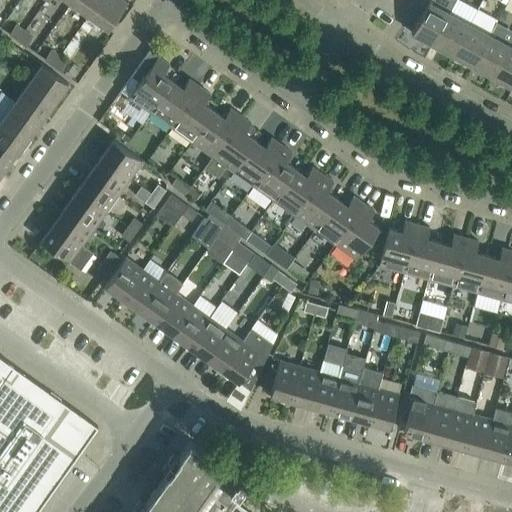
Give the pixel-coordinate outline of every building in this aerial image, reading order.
[(90,13),(99,0),(72,0),(90,13)] [(125,0),(99,0),(90,13),(108,26),(125,0)] [(432,42),(450,10),(430,0),(428,0),(412,31),(432,42)] [(452,53),(470,21),(450,10),(432,42),(452,53)] [(472,64),(490,32),(470,21),(452,53),(472,64)] [(493,75),(510,43),(499,37),(504,27),(496,22),(490,32),(472,64),(493,75)] [(18,39),(25,29),(16,23),(9,32),(18,39)] [(33,35),(25,29),(18,39),(26,44),(33,35)] [(511,85),(511,44),(510,43),(493,75),(511,85)] [(54,64),(61,54),(51,48),(44,57),(54,64)] [(148,69),(128,96),(150,111),(173,79),(162,72),(169,63),(149,50),(140,63),(148,69)] [(69,60),(61,54),(54,64),(62,70),(69,60)] [(68,82),(41,63),(28,80),(55,100),(68,82)] [(170,126),(199,85),(189,78),(183,86),(173,79),(150,111),(170,126)] [(55,100),(28,80),(16,98),(42,117),(55,100)] [(191,140),(214,108),(204,101),(210,93),(199,85),(170,126),(191,140)] [(42,117),(16,98),(3,116),(30,135),(42,117)] [(211,155),(241,114),(230,107),(224,116),(214,108),(191,140),(211,155)] [(232,170),(254,138),(244,131),(251,122),(241,114),(211,155),(203,166),(217,176),(225,165),(232,170)] [(30,135),(3,116),(0,119),(0,140),(17,153),(30,135)] [(252,184),(281,144),(271,136),(265,146),(254,138),(232,170),(252,184)] [(113,138),(101,155),(131,177),(143,160),(113,138)] [(17,153),(0,140),(0,167),(4,170),(17,153)] [(273,199),(295,168),(285,160),(291,151),(281,144),(252,184),(273,199)] [(131,177),(101,155),(89,172),(119,194),(131,177)] [(293,214),(322,173),(312,165),(305,175),(295,168),(273,199),(293,214)] [(119,194),(89,172),(77,189),(107,210),(119,194)] [(314,228),(336,197),(326,189),(333,180),(322,173),(293,214),(314,228)] [(177,176),(172,183),(171,183),(185,193),(190,186),(177,176)] [(167,188),(166,188),(158,182),(151,191),(160,198),(167,188)] [(107,210),(77,189),(65,205),(95,227),(107,210)] [(153,207),(160,198),(151,191),(144,200),(153,207)] [(334,243),(363,202),(353,195),(346,204),(336,197),(314,228),(334,243)] [(182,212),(188,204),(179,197),(173,206),(182,212)] [(225,223),(231,214),(211,200),(205,208),(210,212),(216,216),(225,223)] [(373,210),(363,202),(334,243),(355,258),(378,226),(367,219),(373,210)] [(191,219),(197,211),(198,211),(188,204),(182,212),(191,219)] [(95,227),(65,205),(53,222),(83,243),(95,227)] [(225,223),(239,233),(238,233),(241,235),(245,238),(250,231),(252,229),(231,214),(225,223)] [(143,222),(142,221),(134,215),(127,225),(136,231),(143,222)] [(218,231),(225,223),(216,216),(210,225),(218,231)] [(404,270),(417,223),(404,219),(401,230),(389,227),(379,263),(404,270)] [(83,243),(53,222),(41,239),(81,268),(93,251),(83,243)] [(239,233),(225,223),(218,231),(228,238),(224,242),(232,248),(238,239),(241,235),(238,233),(239,233)] [(428,277),(438,240),(426,237),(429,226),(417,223),(404,270),(428,277)] [(130,240),(136,231),(127,225),(121,233),(130,240)] [(250,231),(245,238),(266,252),(270,246),(250,231)] [(452,284),(465,236),(453,233),(450,244),(438,240),(428,277),(452,284)] [(477,290),(487,254),(474,251),(477,239),(465,236),(452,284),(477,290)] [(254,251),(238,239),(232,248),(248,260),(254,251)] [(501,297),(511,256),(511,249),(501,246),(498,257),(487,254),(477,290),(501,297)] [(119,255),(119,254),(110,249),(104,258),(112,264),(119,255)] [(264,258),(254,251),(248,260),(246,262),(262,274),(270,263),(264,258)] [(281,252),(276,260),(286,267),(292,260),(281,252)] [(122,297),(143,267),(125,255),(104,285),(122,297)] [(511,300),(511,256),(501,297),(511,300)] [(106,273),(112,264),(104,258),(97,267),(106,273)] [(292,260),(286,267),(297,275),(302,267),(292,260)] [(138,309),(159,279),(143,267),(122,297),(138,309)] [(282,283),(287,275),(279,269),(273,277),(282,283)] [(159,279),(138,309),(155,320),(176,291),(182,282),(166,270),(159,279)] [(297,282),(287,275),(282,283),(291,290),(297,282)] [(171,332),(192,303),(176,291),(155,320),(171,332)] [(314,312),(317,302),(306,299),(304,310),(314,312)] [(325,315),(328,306),(328,305),(317,302),(314,312),(325,315)] [(188,344),(209,315),(192,303),(171,332),(188,344)] [(355,317),(358,307),(347,304),(344,315),(355,317)] [(376,319),(378,313),(358,307),(355,317),(354,321),(374,327),(376,319)] [(205,356),(226,327),(209,315),(188,344),(205,356)] [(434,317),(431,328),(439,330),(442,319),(434,317)] [(393,334),(395,324),(376,319),(374,327),(373,329),(393,334)] [(464,337),(467,326),(454,323),(451,333),(464,337)] [(420,331),(395,324),(393,334),(418,341),(420,331)] [(221,368),(242,339),(226,327),(205,356),(221,368)] [(250,327),(242,339),(221,368),(238,380),(241,377),(251,384),(249,388),(250,388),(271,343),(250,327)] [(448,350),(451,339),(425,332),(423,343),(448,350)] [(469,355),(471,346),(471,345),(462,342),(451,339),(448,350),(469,355)] [(484,372),(490,351),(471,346),(469,355),(466,367),(484,372)] [(502,377),(508,356),(490,351),(484,372),(502,377)] [(0,511),(34,511),(50,491),(76,454),(85,442),(97,425),(83,414),(62,444),(47,434),(69,404),(29,376),(0,355),(0,511)] [(276,368),(269,393),(290,399),(300,364),(279,358),(276,368)] [(319,370),(310,404),(329,410),(342,364),(322,359),(319,370)] [(310,404),(319,370),(300,364),(290,399),(310,404)] [(349,415),(362,370),(342,364),(329,410),(349,415)] [(369,421),(378,386),(382,371),(363,366),(362,370),(349,415),(369,421)] [(423,436),(436,390),(411,383),(408,396),(412,397),(403,430),(423,436)] [(398,391),(378,386),(369,421),(389,426),(398,391)] [(443,442),(456,395),(436,390),(423,436),(443,442)] [(463,447),(472,412),(476,401),(456,395),(443,442),(463,447)] [(69,404),(47,434),(62,444),(83,414),(69,404)] [(502,458),(511,422),(511,410),(496,406),(493,417),(492,417),(482,453),(502,458)] [(482,453),(492,417),(472,412),(463,447),(482,453)] [(511,422),(502,458),(511,460),(511,422)] [(242,511),(228,502),(245,479),(190,439),(179,455),(174,451),(161,469),(166,472),(145,502),(140,498),(130,511),(242,511)]
